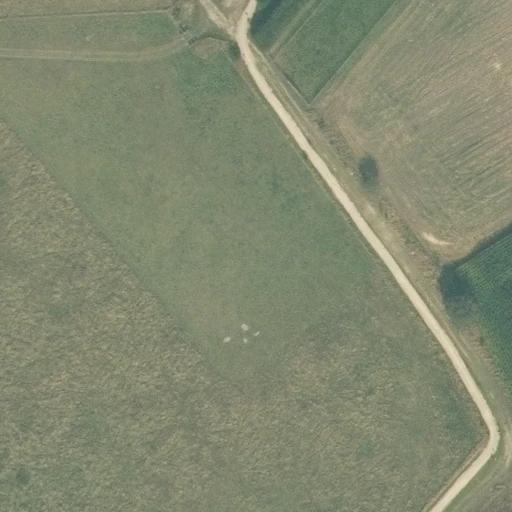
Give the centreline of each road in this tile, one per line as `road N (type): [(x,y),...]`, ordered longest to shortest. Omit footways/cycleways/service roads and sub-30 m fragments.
road 1 (track): [(511,457),(500,409),(433,302),(241,39)]
road 2 (track): [(0,53),(150,56),(217,16)]
